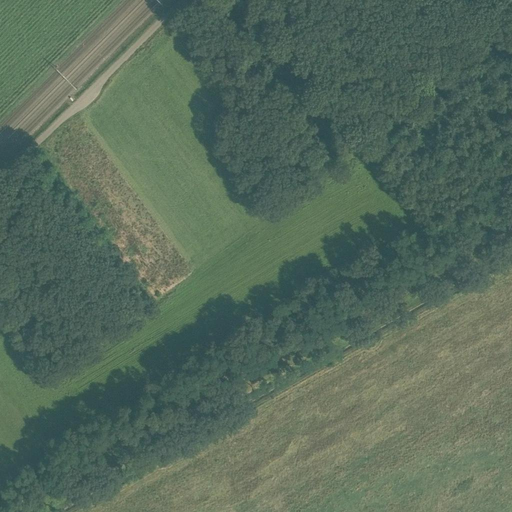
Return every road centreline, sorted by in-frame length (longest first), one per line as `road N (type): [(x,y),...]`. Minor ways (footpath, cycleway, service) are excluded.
road 1 (track): [(511,246),(50,511)]
road 2 (unclassified): [(183,0),(0,181)]
